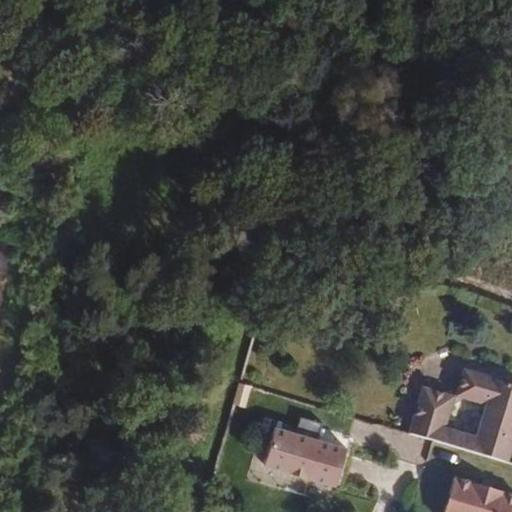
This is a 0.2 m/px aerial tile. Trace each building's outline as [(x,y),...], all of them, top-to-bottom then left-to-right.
[(0,249),(11,183),(0,181),(0,249)] [(511,259),(511,226),(499,253),(511,259)] [(34,266),(13,263),(8,296),(28,300),(34,266)] [(496,414),(511,418),(511,392),(489,386),(490,382),(471,377),(470,380),(465,379),(459,397),(447,404),(424,397),(411,441),(482,463),(496,414)] [(482,463),(511,471),(511,418),(496,414),(482,463)] [(264,469),(336,491),(347,453),(275,431),(264,469)] [(511,511),(511,502),(455,487),(447,511),(511,511)]
